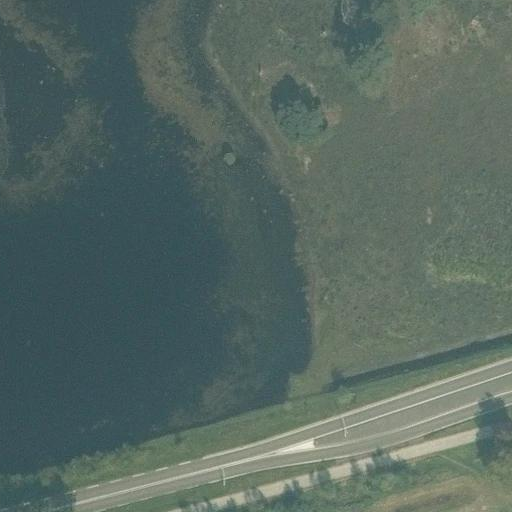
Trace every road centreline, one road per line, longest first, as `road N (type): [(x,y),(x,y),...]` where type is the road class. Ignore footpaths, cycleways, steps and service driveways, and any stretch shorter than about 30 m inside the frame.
road 1 (secondary): [(511,366),(260,456)]
road 2 (secondary): [(260,456),(348,449),(511,394)]
road 3 (secondary): [(260,456),(42,511)]
